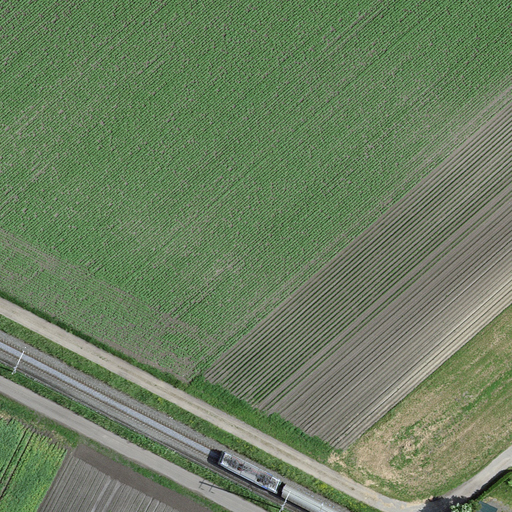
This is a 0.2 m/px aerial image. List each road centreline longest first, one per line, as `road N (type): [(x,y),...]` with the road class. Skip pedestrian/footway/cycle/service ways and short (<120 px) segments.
road 1 (track): [(395,511),(0,308)]
road 2 (track): [(214,511),(0,401)]
road 3 (track): [(511,453),(446,507),(405,511)]
